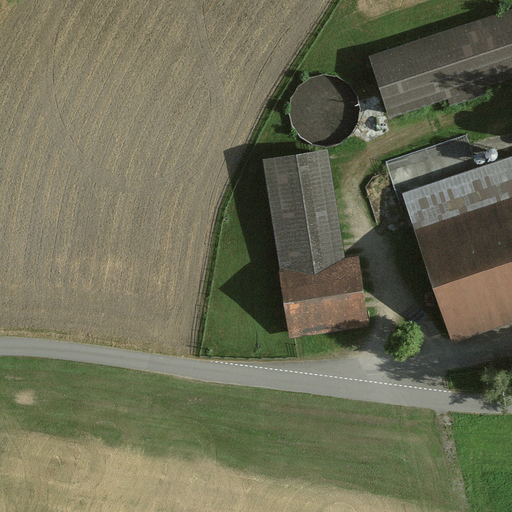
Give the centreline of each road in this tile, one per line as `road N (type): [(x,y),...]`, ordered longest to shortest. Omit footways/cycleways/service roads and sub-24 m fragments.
road 1 (unclassified): [(0,348),(319,385)]
road 2 (residential): [(511,348),(319,385)]
road 3 (unclassified): [(319,385),(466,404),(511,402)]
